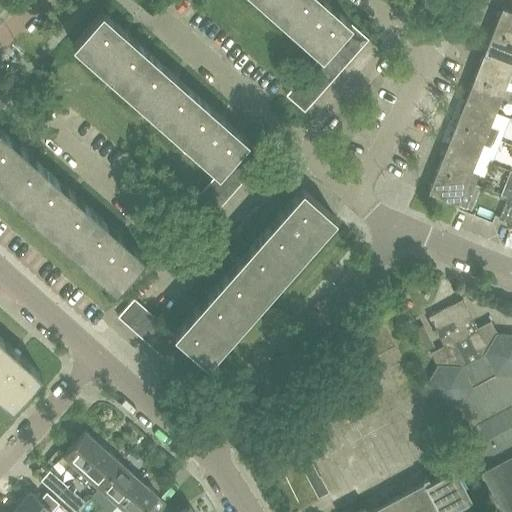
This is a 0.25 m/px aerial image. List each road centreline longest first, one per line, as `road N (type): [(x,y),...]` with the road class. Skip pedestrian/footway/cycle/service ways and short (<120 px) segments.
road 1 (residential): [(299,149),(201,260),(42,130)]
road 2 (residential): [(208,449),(403,230)]
road 3 (residential): [(299,149),(140,10)]
road 4 (residential): [(357,200),(433,57)]
road 5 (residential): [(299,149),(406,34)]
road 6 (residential): [(208,449),(96,358)]
road 7 (residential): [(0,463),(96,358)]
road 8 (residential): [(96,358),(0,272)]
road 9 (unknown): [(264,0),(347,97)]
